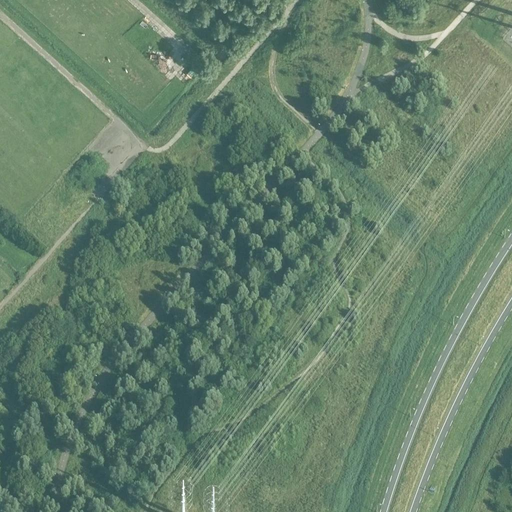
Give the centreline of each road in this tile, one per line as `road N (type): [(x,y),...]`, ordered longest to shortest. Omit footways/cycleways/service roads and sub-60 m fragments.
road 1 (primary): [(511,245),(429,381),(383,511)]
road 2 (primary): [(406,511),(434,435),(511,294)]
road 3 (track): [(144,146),(0,307)]
road 4 (track): [(144,146),(167,147),(286,11)]
road 5 (track): [(0,15),(144,146)]
